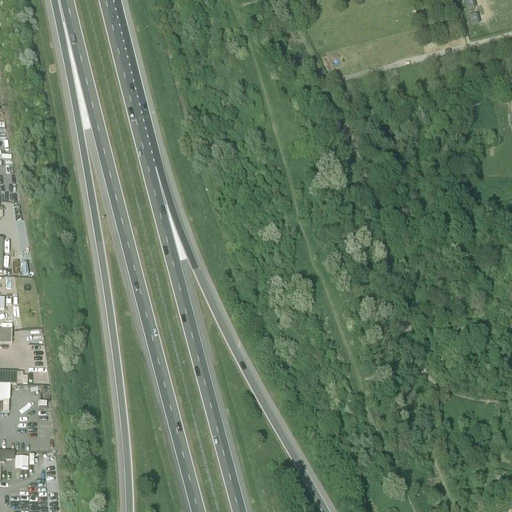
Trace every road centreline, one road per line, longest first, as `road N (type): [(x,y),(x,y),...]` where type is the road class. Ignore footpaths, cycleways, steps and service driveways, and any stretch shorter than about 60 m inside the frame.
road 1 (motorway): [(65,0),(198,511)]
road 2 (motorway): [(60,0),(116,378),(127,511)]
road 3 (motorway): [(328,511),(147,168)]
road 4 (motorway): [(238,511),(147,168)]
road 5 (motorway): [(147,168),(105,0)]
